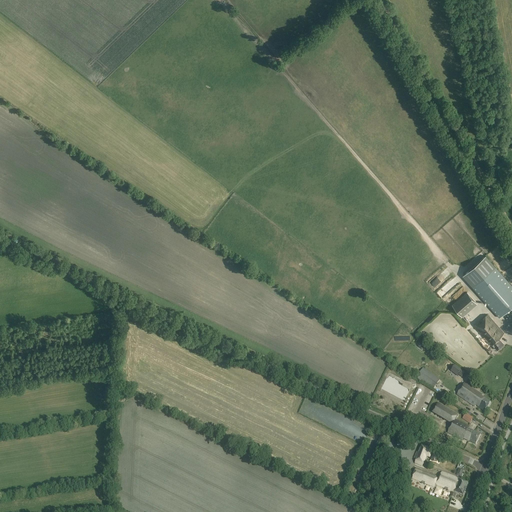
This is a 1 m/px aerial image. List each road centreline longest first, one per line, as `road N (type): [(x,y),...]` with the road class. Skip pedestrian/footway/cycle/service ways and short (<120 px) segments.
road 1 (secondary): [(483,467),(0,232)]
road 2 (track): [(278,66),(472,289)]
road 3 (track): [(380,0),(511,228)]
